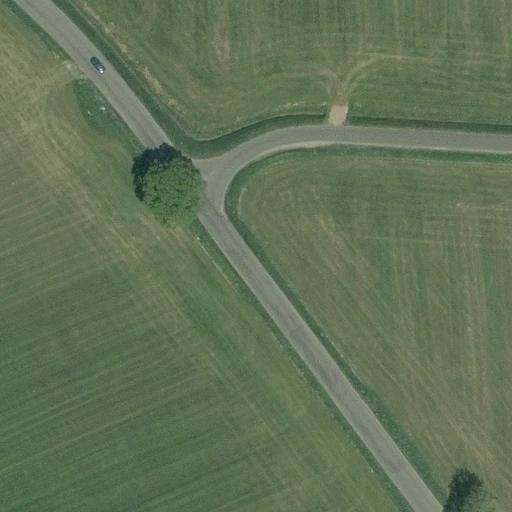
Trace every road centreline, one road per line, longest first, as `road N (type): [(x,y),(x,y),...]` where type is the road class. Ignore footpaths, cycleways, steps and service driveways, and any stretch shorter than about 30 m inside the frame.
road 1 (tertiary): [(430,511),(192,181)]
road 2 (unclassified): [(511,143),(272,135),(192,181)]
road 3 (tertiary): [(192,181),(40,0)]
